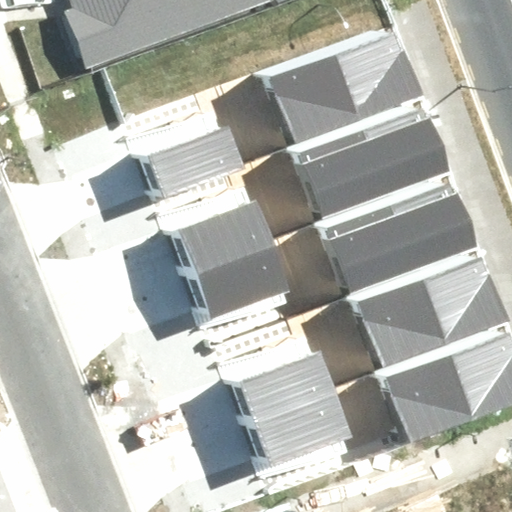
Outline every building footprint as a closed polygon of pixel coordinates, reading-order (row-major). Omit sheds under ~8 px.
[(67,0),(58,4),(79,60),(237,0),(67,0)] [(386,39),(270,82),(292,139),(407,97),(386,39)] [(414,119),(298,161),(319,219),(435,176),(414,119)] [(139,158),(154,199),(234,169),(219,128),(139,158)] [(440,198),(324,240),(345,298),(461,255),(440,198)] [(179,231),(194,271),(274,241),(259,201),(179,231)] [(194,271),(210,313),(290,282),(274,241),(194,271)] [(473,265),(357,307),(378,365),(494,322),(473,265)] [(511,375),(499,341),(383,384),(405,441),(511,401),(511,375)] [(235,385),(250,425),(331,396),(316,355),(235,385)] [(250,425),(266,467),(346,437),(331,396),(250,425)]
